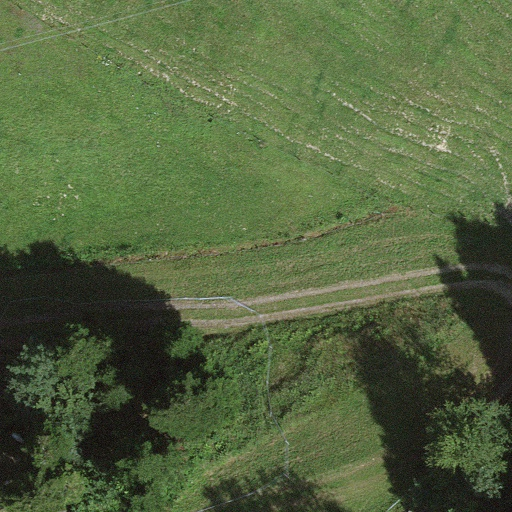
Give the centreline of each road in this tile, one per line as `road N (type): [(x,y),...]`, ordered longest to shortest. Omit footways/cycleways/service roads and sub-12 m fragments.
road 1 (track): [(0,340),(467,277),(511,286)]
road 2 (track): [(511,376),(487,408),(412,459),(215,511)]
